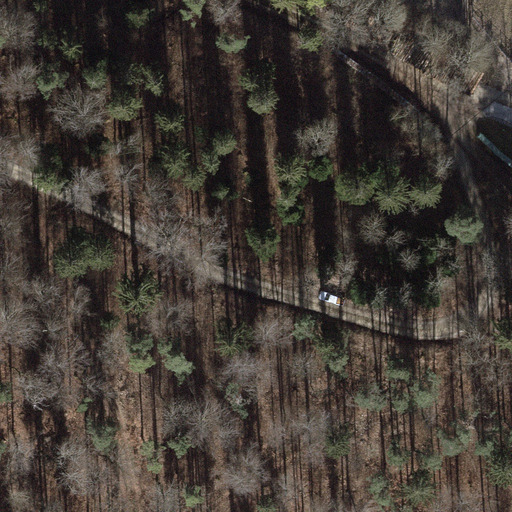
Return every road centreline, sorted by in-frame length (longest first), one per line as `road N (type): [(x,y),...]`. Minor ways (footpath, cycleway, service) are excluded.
road 1 (track): [(0,174),(192,271),(382,325),(435,329),(465,309),(483,275),(481,228),(426,77)]
road 2 (track): [(136,511),(114,403),(18,182)]
road 3 (track): [(426,77),(262,0)]
